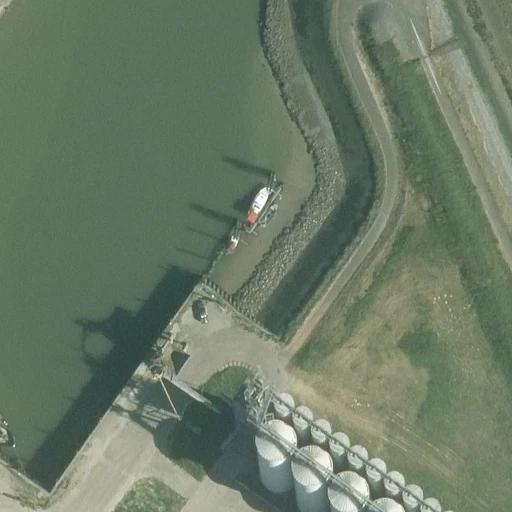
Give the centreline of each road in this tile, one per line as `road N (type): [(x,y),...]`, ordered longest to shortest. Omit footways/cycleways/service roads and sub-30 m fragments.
road 1 (unclassified): [(283,373),(389,201),(388,148),(346,42),(352,0)]
road 2 (unclassified): [(283,373),(241,351),(201,365),(180,381),(91,511)]
road 3 (unclassified): [(449,511),(277,391)]
